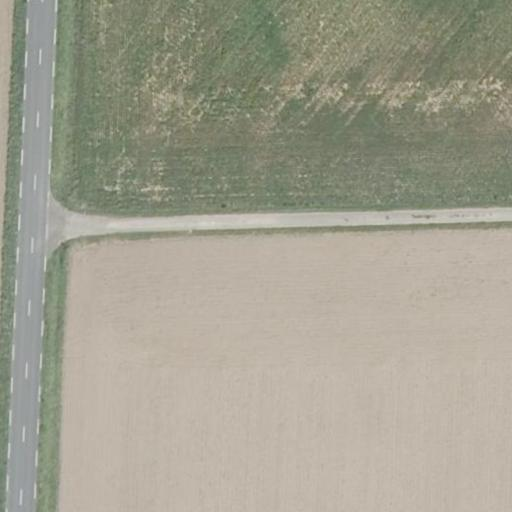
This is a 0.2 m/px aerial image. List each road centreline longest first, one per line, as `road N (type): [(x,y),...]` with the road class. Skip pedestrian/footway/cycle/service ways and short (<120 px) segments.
road 1 (secondary): [(8,511),(29,0)]
road 2 (track): [(511,210),(21,221)]
